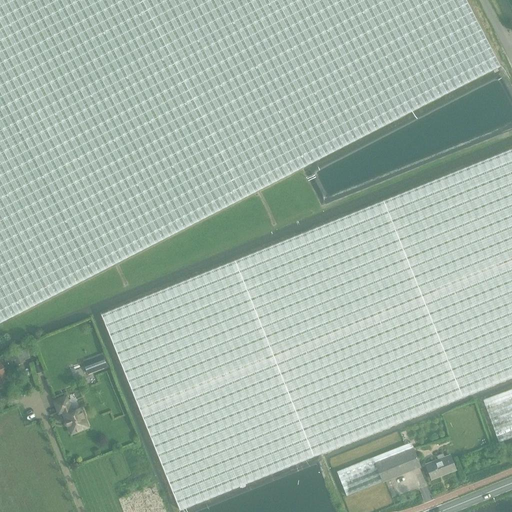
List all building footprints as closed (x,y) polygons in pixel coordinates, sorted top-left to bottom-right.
[(0,0),(0,322),(315,160),(500,65),(466,0),(0,0)] [(511,149),(368,206),(101,314),(180,510),(511,375),(511,149)] [(26,349),(21,351),(20,350),(12,353),(12,355),(5,358),(7,363),(14,360),(16,365),(25,361),(24,360),(30,358),(26,349)] [(103,355),(84,362),(88,374),(108,366),(103,355)] [(40,363),(34,365),(36,373),(43,371),(40,363)] [(511,389),(483,400),(499,443),(511,437),(511,389)] [(71,433),(88,427),(84,417),(85,417),(83,411),(82,412),(81,408),(72,411),(66,397),(55,401),(59,412),(63,411),(66,420),(65,420),(65,421),(65,422),(65,423),(65,424),(66,425),(67,425),(68,425),(71,433)] [(382,482),(421,466),(411,442),(373,458),(382,482)] [(450,455),(444,458),(443,454),(437,456),(438,460),(426,465),(432,479),(456,469),(450,455)] [(373,457),(337,471),(347,496),(382,482),(373,458),(373,457)]
